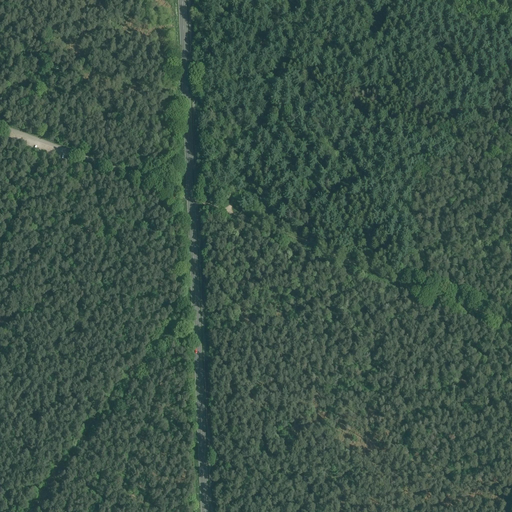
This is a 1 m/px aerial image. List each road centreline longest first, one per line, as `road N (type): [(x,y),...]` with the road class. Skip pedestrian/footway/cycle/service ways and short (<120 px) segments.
road 1 (primary): [(204,511),(180,0)]
road 2 (track): [(511,323),(232,217)]
road 3 (track): [(232,217),(316,0)]
road 4 (track): [(196,204),(0,130)]
